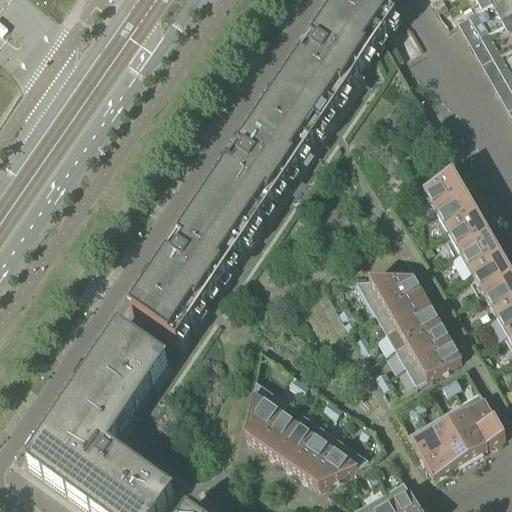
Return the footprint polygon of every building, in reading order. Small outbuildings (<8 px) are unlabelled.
[(359,0),(344,0),(180,244),(128,320),(115,339),(26,472),(81,511),(230,511),(146,452),(398,74),(388,57),(379,50),(396,25),(359,0)] [(468,24),(481,46),(511,28),(511,0),(492,11),(468,24)] [(483,0),(485,0),(492,11),(511,0),(473,0),(476,4),(483,0)] [(432,9),(437,18),(446,13),(441,4),(432,9)] [(511,28),(481,46),(494,69),(511,58),(511,28)] [(511,58),(494,69),(509,96),(511,94),(511,58)] [(432,132),(426,122),(416,128),(422,138),(432,132)] [(423,197),(436,220),(471,200),(458,177),(423,197)] [(436,220),(448,241),(483,220),(471,200),(436,220)] [(448,241),(460,261),(495,241),(483,220),(448,241)] [(460,261),(472,282),(507,262),(495,241),(460,261)] [(472,282),(484,303),(511,286),(511,270),(507,262),(472,282)] [(356,290),(375,324),(420,298),(413,284),(355,289),(356,290)] [(511,286),(484,303),(496,324),(511,314),(511,286)] [(375,324),(385,342),(431,315),(420,298),(375,324)] [(348,314),(338,320),(342,327),(352,322),(348,314)] [(511,314),(496,324),(508,344),(511,342),(511,314)] [(385,342),(396,359),(441,333),(431,315),(385,342)] [(353,326),(343,332),(347,338),(356,333),(353,326)] [(396,359),(406,377),(451,351),(441,333),(396,359)] [(355,349),(359,356),(368,350),(364,343),(355,349)] [(368,350),(359,356),(363,363),(372,357),(368,350)] [(451,351),(406,377),(416,394),(461,368),(451,351)] [(375,384),(379,391),(389,385),(385,378),(375,384)] [(289,393),(296,398),(302,389),(295,384),(289,393)] [(389,385),(379,391),(383,398),(393,392),(389,385)] [(455,385),(448,389),(454,398),(461,394),(455,385)] [(245,445),(258,454),(281,421),(280,421),(287,411),(256,389),(255,389),(245,445)] [(302,389),(296,398),(302,403),(309,394),(302,389)] [(454,398),(448,389),(441,393),(447,402),(454,398)] [(479,400),(462,410),(488,454),(505,445),(479,400)] [(420,405),(413,409),(418,419),(425,415),(420,405)] [(322,417),(329,421),(335,412),(329,408),(322,417)] [(418,419),(413,409),(406,413),(411,423),(418,419)] [(462,410),(445,420),(470,465),(488,454),(462,410)] [(335,412),(329,421),(336,426),(342,417),(335,412)] [(445,420),(427,430),(453,475),(470,465),(445,420)] [(258,454),(275,466),(304,423),(303,422),(296,432),(281,421),(258,454)] [(275,466),(291,477),(321,435),(304,423),(275,466)] [(453,475),(427,430),(407,442),(433,486),(453,475)] [(365,433),(359,442),(366,447),(372,438),(365,433)] [(291,477),(308,489),(338,446),(321,435),(291,477)] [(338,446),(308,489),(319,497),(368,468),(368,467),(338,446)] [(379,473),(371,477),(377,487),(384,483),(379,473)] [(377,487),(371,477),(364,481),(370,491),(377,487)] [(416,511),(404,489),(386,500),(392,511),(416,511)] [(392,511),(386,500),(364,511),(392,511)]
